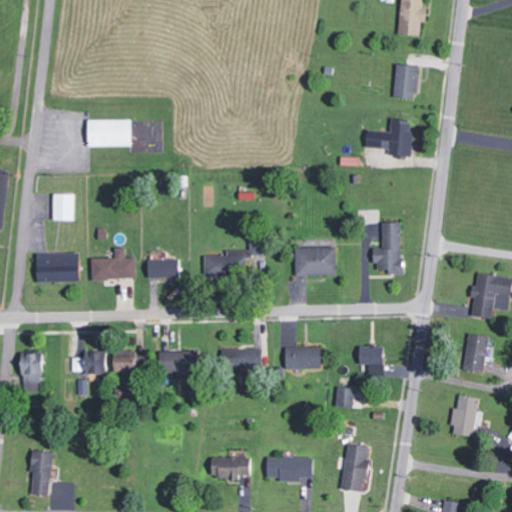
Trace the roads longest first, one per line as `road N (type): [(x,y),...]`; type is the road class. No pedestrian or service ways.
road 1 (residential): [(395,511),(463,0)]
road 2 (residential): [(0,461),(50,0)]
road 3 (residential): [(0,317),(425,307)]
